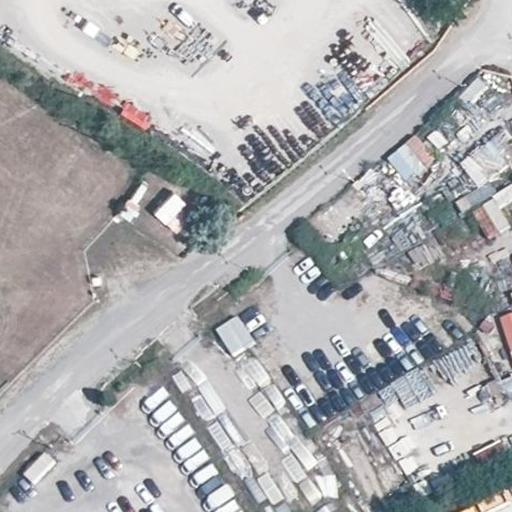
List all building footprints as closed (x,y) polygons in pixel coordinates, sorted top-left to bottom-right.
[(389,153),(407,185),(441,166),(422,134),(389,153)] [(462,162),(482,189),(511,166),(511,159),(494,137),(462,162)] [(332,246),(396,185),(375,163),(311,224),(332,246)] [(505,207),(511,201),(511,184),(497,194),(505,207)] [(152,216),(181,228),(192,202),(163,190),(152,216)] [(475,208),(488,238),(511,229),(498,199),(475,208)] [(471,218),(437,230),(449,260),(483,248),(471,218)] [(270,280),(231,301),(240,318),(279,297),(270,280)] [(511,312),(501,316),(511,350),(511,349),(511,312)] [(234,356),(256,343),(240,315),(218,328),(234,356)] [(502,375),(511,372),(511,358),(498,362),(502,375)] [(503,441),(475,453),(482,468),(510,456),(503,441)] [(46,452),(25,473),(36,483),(56,462),(46,452)]
